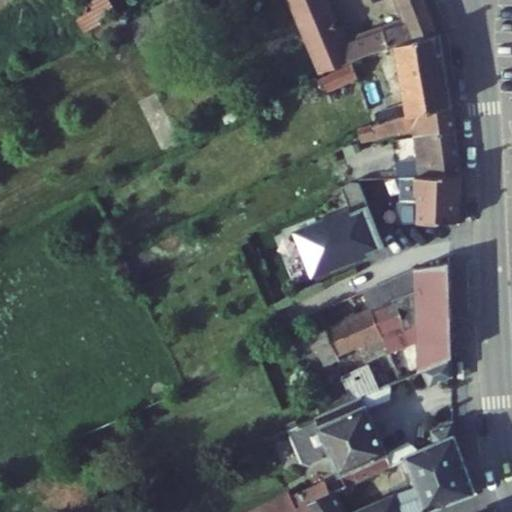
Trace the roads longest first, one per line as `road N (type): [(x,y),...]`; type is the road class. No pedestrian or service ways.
road 1 (tertiary): [(465,0),(486,111),(498,391),(511,478)]
road 2 (unknown): [(490,184),(296,298)]
